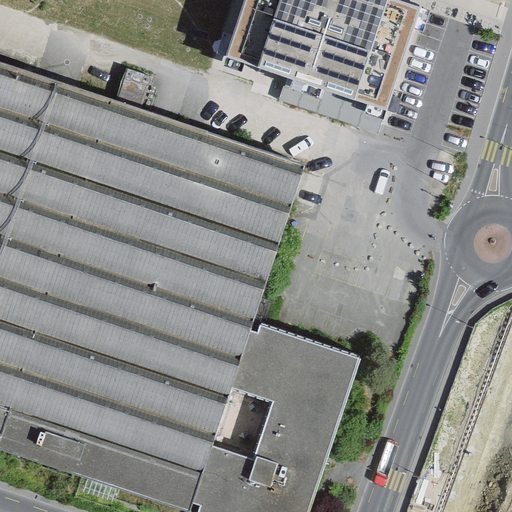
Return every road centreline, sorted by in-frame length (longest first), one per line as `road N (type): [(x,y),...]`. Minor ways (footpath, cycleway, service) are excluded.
road 1 (unclassified): [(376,511),(449,313),(493,241)]
road 2 (unclassified): [(493,241),(494,190),(511,116)]
